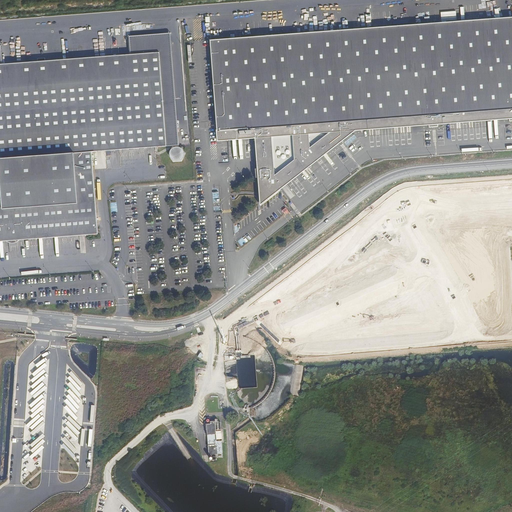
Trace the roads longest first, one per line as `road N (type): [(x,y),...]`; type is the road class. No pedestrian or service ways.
road 1 (unclassified): [(511,163),(389,178),(189,322)]
road 2 (unclassified): [(0,321),(130,334),(189,322)]
road 3 (unclassified): [(189,322),(0,310)]
